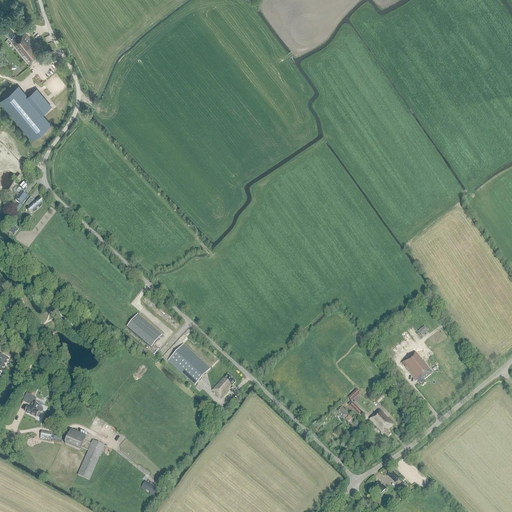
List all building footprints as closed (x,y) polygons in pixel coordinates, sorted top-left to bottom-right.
[(39,57),(42,55),(23,32),(17,38),(10,30),(5,34),(13,44),(30,66),(39,58),(39,57)] [(51,67),(55,71),(60,66),(56,62),(51,67)] [(1,103),(31,139),(49,124),(40,113),(49,106),(37,91),(28,99),(19,88),(1,103)] [(18,187),(19,188),(17,190),(21,194),(15,201),(21,205),(29,195),(24,192),(27,188),(26,187),(29,184),(25,181),(21,185),(20,185),(18,187)] [(28,212),(34,213),(42,206),(42,201),(37,200),(35,202),(33,200),(34,200),(31,197),(25,204),(29,207),(28,212)] [(14,209),(18,212),(22,206),(18,203),(14,209)] [(12,225),(8,231),(13,235),(17,229),(12,225)] [(126,326),(150,347),(162,335),(137,314),(126,326)] [(418,331),(422,336),(428,331),(424,326),(418,331)] [(168,361),(194,386),(209,370),(183,345),(168,361)] [(402,369),(404,367),(415,381),(416,380),(421,386),(426,383),(424,380),(433,373),(421,359),(427,354),(421,347),(415,351),(415,352),(412,355),(411,354),(398,365),(402,369)] [(0,374),(9,359),(0,354),(0,374)] [(231,387),(235,383),(227,375),(223,379),(223,378),(211,391),(218,397),(218,396),(221,399),(232,387),(231,387)] [(360,394),(356,390),(350,396),(354,400),(360,394)] [(35,418),(38,411),(39,412),(40,412),(41,412),(42,411),(43,411),(43,409),(42,408),(41,407),(38,405),(39,402),(35,400),(33,403),(32,403),(30,408),(28,407),(25,413),(35,418)] [(348,414),(341,407),(336,412),(342,419),(344,418),(345,419),(348,422),(351,419),(348,416),(347,417),(346,416),(348,414)] [(393,425),(379,410),(369,420),(381,432),(380,433),(382,435),(384,434),(388,438),(391,435),(390,433),(390,432),(388,430),(393,425)] [(355,430),(358,433),(364,428),(357,421),(354,424),(357,428),(355,430)] [(78,475),(90,480),(104,446),(92,441),(91,443),(85,441),(86,437),(71,430),(65,445),(80,451),(82,448),(88,451),(78,475)] [(62,436),(41,432),(40,439),(50,442),(51,438),(53,439),(53,440),(61,441),(62,436)] [(387,475),(395,483),(400,478),(391,470),(387,475)] [(153,497),(158,490),(145,481),(140,488),(153,497)] [(369,492),(373,496),(377,492),(381,495),(386,489),(379,483),(376,486),(375,485),(371,489),(371,490),(369,492)] [(397,489),(402,493),(408,487),(403,483),(397,489)]
